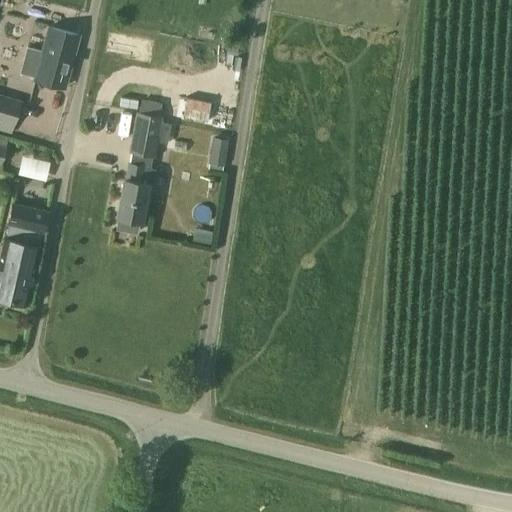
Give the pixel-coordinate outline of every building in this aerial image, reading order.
[(78,35),(49,27),(42,51),(27,47),(20,72),(35,76),(35,79),(64,88),(78,35)] [(0,122),(14,126),(21,100),(0,93),(0,122)] [(161,120),(162,116),(136,111),(129,153),(154,157),(157,143),(161,120)] [(210,136),(205,165),(224,168),(228,139),(210,136)] [(20,156),(18,175),(55,179),(58,160),(20,156)] [(124,179),(117,216),(140,221),(147,184),(140,182),(143,167),(129,164),(126,180),(124,179)] [(4,238),(0,256),(0,301),(5,302),(9,299),(26,303),(39,246),(42,231),(43,231),(47,211),(12,203),(7,222),(9,223),(5,238),(4,238)] [(127,234),(126,239),(97,233),(92,262),(121,267),(118,283),(152,290),(153,284),(161,286),(164,268),(156,266),(161,241),(127,234)]
